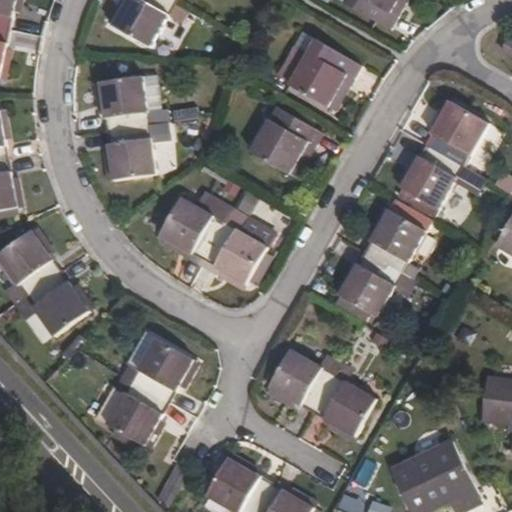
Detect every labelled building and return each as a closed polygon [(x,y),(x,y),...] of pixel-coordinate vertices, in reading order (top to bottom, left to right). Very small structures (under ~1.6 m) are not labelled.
[(16,11),(17,0),(0,0),(0,29),(11,32),(16,11)] [(113,26),(128,0),(121,0),(108,24),(113,26)] [(128,0),(113,26),(152,48),(171,16),(182,23),(190,11),(178,4),(170,0),(128,0)] [(393,13),(400,0),(349,0),(347,4),(393,30),(400,18),(393,13)] [(409,0),(400,0),(393,13),(400,18),(409,0)] [(11,32),(0,29),(0,78),(2,79),(7,51),(11,32)] [(511,39),(510,39),(503,51),(511,56),(511,39)] [(349,76),(356,80),(364,67),(318,40),(291,85),(331,109),(349,76)] [(6,80),(12,51),(7,51),(2,79),(6,80)] [(155,76),(146,77),(153,126),(162,125),(155,76)] [(349,76),(331,109),(337,113),(356,80),(349,76)] [(146,77),(102,84),(106,113),(109,132),(153,126),(146,77)] [(100,114),(106,113),(102,84),(95,85),(100,114)] [(437,129),(453,103),(447,100),(432,126),(437,129)] [(437,129),(428,146),(465,167),(490,124),(453,103),(437,129)] [(312,142),(318,146),(325,134),(278,107),(252,152),(293,176),(312,142)] [(6,109),(1,111),(6,139),(12,138),(6,109)] [(0,162),(11,160),(6,139),(1,111),(0,110),(0,162)] [(153,126),(159,174),(177,171),(170,123),(162,125),(153,126)] [(109,132),(111,151),(115,180),(159,174),(153,126),(109,132)] [(312,142),(293,176),(300,179),(318,146),(312,142)] [(417,164),(403,188),(440,210),(465,167),(428,146),(417,164)] [(109,181),(115,180),(111,151),(106,152),(109,181)] [(0,211),(20,208),(15,180),(11,160),(0,162),(0,211)] [(403,188),(417,164),(411,160),(397,185),(403,188)] [(19,179),(15,180),(20,208),(24,207),(19,179)] [(211,194),(202,209),(227,223),(236,208),(211,194)] [(185,199),(163,237),(190,253),(205,262),(227,223),(202,209),(185,199)] [(376,236),(391,211),(384,207),(370,233),(376,236)] [(227,223),(242,232),(251,217),(236,208),(227,223)] [(429,233),(391,211),(376,236),(366,254),(415,282),(423,269),(412,263),(429,233)] [(511,222),(497,247),(511,255),(511,222)] [(205,262),(223,272),(248,287),(270,248),(242,232),(227,223),(205,262)] [(58,255),(40,229),(36,232),(54,257),(58,255)] [(65,273),(54,257),(36,232),(0,255),(0,258),(17,284),(7,291),(18,307),(65,273)] [(187,258),(190,253),(163,237),(160,243),(187,258)] [(415,282),(366,254),(356,271),(341,296),(337,304),(375,327),(398,288),(410,295),(417,283),(415,282)] [(341,296),(356,271),(350,267),(336,293),(341,296)] [(245,292),(248,287),(223,272),(219,278),(245,292)] [(93,311),(76,288),(65,273),(18,307),(27,321),(38,313),(56,338),(93,311)] [(96,309),(80,284),(76,288),(93,311),(96,309)] [(124,376),(171,404),(181,386),(195,361),(148,333),(124,376)] [(295,350),(272,389),(298,404),(316,415),(338,376),(295,350)] [(195,361),(181,386),(186,389),(200,363),(195,361)] [(316,415),(331,423),(357,438),(379,399),(347,381),(354,369),(344,365),(338,376),(316,415)] [(171,404),(124,376),(116,390),(126,396),(109,425),(147,446),(162,420),(171,404)] [(511,379),(489,376),(483,421),(511,424),(511,379)] [(109,425),(126,396),(116,390),(113,388),(97,418),(109,425)] [(295,410),(298,404),(272,389),(269,394),(295,410)] [(152,449),(167,422),(162,420),(147,446),(152,449)] [(354,444),(357,438),(331,423),(328,428),(354,444)] [(464,511),(482,503),(453,439),(392,468),(412,511),(432,511),(453,503),(457,511),(464,511)] [(233,457),(230,461),(257,476),(259,473),(233,457)] [(209,497),(234,511),(261,511),(275,487),(257,476),(230,461),(209,497)] [(159,504),(173,510),(189,474),(175,468),(159,504)] [(315,511),(316,510),(290,495),(275,487),(261,511),(315,511)] [(292,491),(290,495),(316,510),(318,506),(292,491)] [(376,503),(372,511),(391,511),(393,509),(376,503)]
